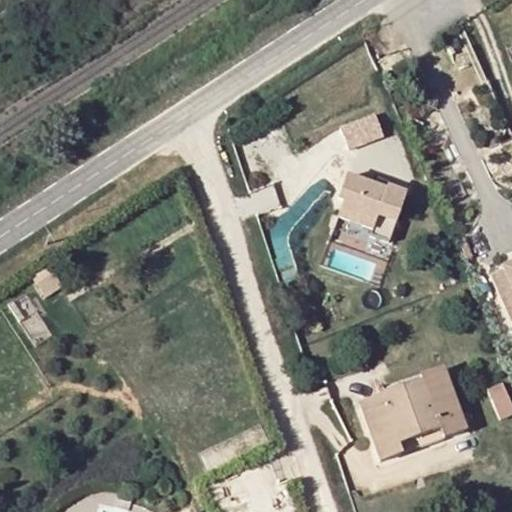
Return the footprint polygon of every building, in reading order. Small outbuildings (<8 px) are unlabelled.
[(372,118),(339,130),(347,154),(381,142),(372,118)] [(375,245),(394,253),(414,206),(395,198),(393,201),(382,197),(354,185),(345,208),(351,210),(345,225),(378,239),(375,245)] [(382,197),(393,201),(395,198),(397,193),(386,188),(382,197)] [(511,264),(501,269),(489,274),(511,327),(511,264)] [(411,386),(430,443),(465,431),(442,369),(418,377),(421,383),(411,386)] [(484,391),(498,422),(511,416),(511,409),(501,383),(484,391)] [(430,443),(411,386),(371,401),(390,458),(430,443)] [(359,405),(379,461),(390,458),(371,401),(359,405)]
